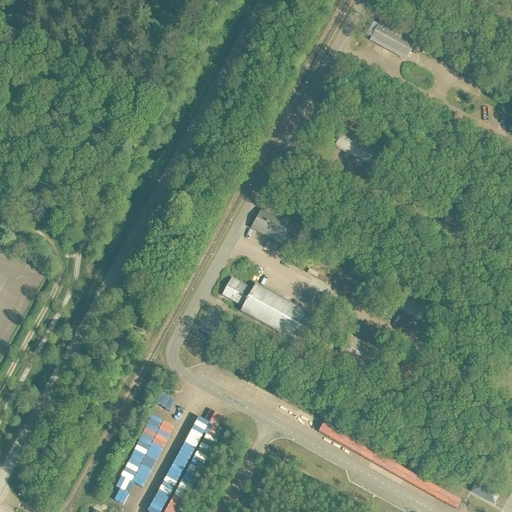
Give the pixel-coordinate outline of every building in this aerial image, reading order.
[(415,42),(379,23),(377,26),(372,23),(365,35),(371,38),(369,42),(404,61),(415,42)] [(380,149),(344,129),(334,148),(370,168),(380,149)] [(458,192),(451,205),(461,210),(468,198),(458,192)] [(295,231),(260,211),(250,229),(285,249),(295,231)] [(299,346),(314,318),(256,286),(253,291),(231,278),(221,297),(243,310),(240,314),(299,346)] [(431,306),(403,290),(392,308),(420,324),(431,306)] [(377,353),(348,337),(337,356),(366,372),(377,353)] [(499,496),(475,482),(469,493),(493,506),(499,496)]
